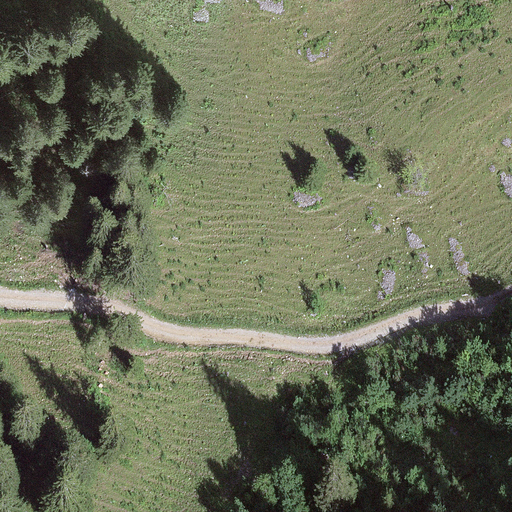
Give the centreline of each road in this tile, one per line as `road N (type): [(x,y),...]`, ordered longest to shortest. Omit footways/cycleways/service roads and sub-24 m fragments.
road 1 (track): [(511,292),(314,346),(171,331)]
road 2 (track): [(0,293),(101,303),(171,331)]
